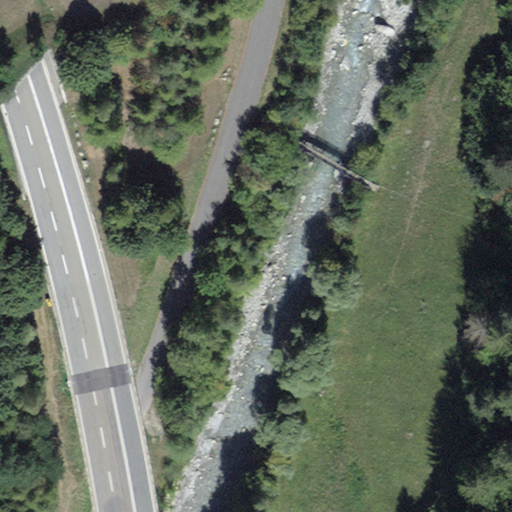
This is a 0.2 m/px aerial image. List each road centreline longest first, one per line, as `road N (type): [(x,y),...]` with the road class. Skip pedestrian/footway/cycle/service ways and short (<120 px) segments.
road 1 (unclassified): [(107,511),(242,104),(267,0)]
road 2 (primary): [(122,511),(109,431),(0,31)]
